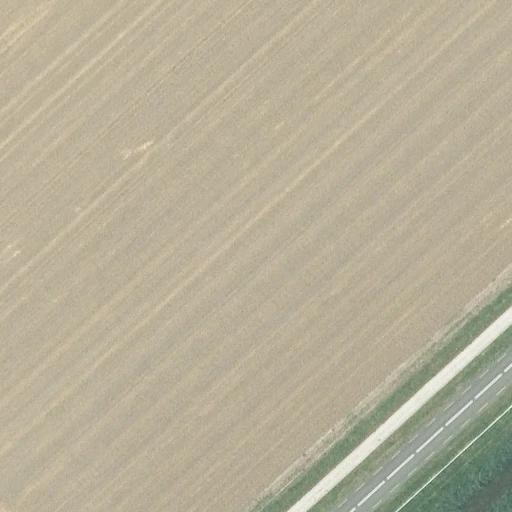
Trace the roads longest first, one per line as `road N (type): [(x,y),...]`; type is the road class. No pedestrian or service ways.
road 1 (unknown): [(157,511),(511,184)]
road 2 (secondary): [(353,511),(511,366)]
